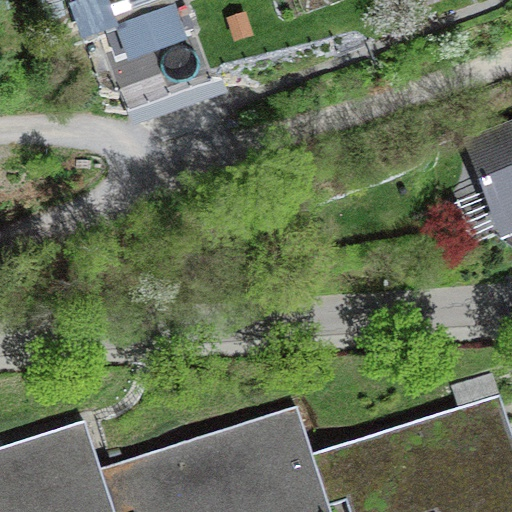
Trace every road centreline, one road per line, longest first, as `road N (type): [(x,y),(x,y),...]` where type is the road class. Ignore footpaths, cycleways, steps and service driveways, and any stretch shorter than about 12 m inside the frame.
road 1 (residential): [(0,351),(511,309)]
road 2 (track): [(124,172),(511,38)]
road 3 (track): [(124,172),(94,126),(0,128)]
road 4 (track): [(0,234),(124,172)]
